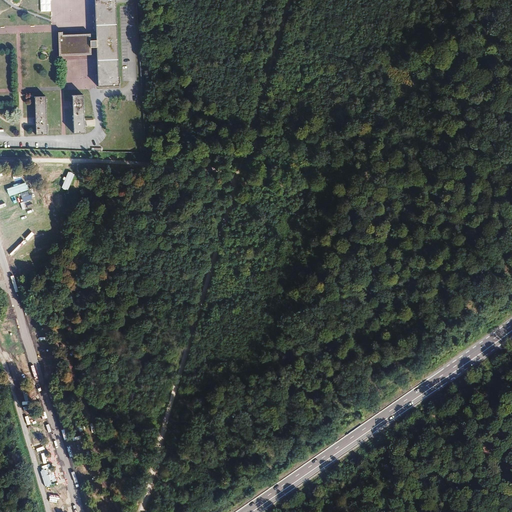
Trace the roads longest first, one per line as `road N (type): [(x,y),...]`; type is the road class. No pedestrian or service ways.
road 1 (track): [(0,162),(511,175)]
road 2 (track): [(141,511),(238,170)]
road 3 (primary): [(250,511),(511,327)]
road 4 (tertiary): [(0,252),(79,511)]
road 5 (residential): [(129,7),(135,91),(98,93),(96,134),(0,139)]
road 6 (track): [(511,398),(499,388),(440,416),(410,511)]
